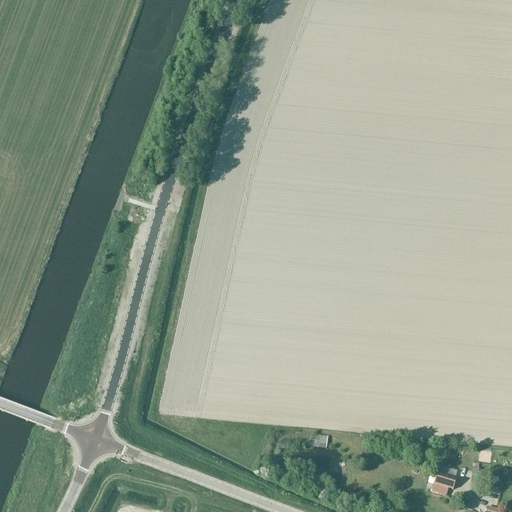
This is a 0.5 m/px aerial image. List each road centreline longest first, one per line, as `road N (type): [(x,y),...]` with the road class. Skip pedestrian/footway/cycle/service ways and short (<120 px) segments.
road 1 (unclassified): [(96,445),(172,159),(233,0)]
road 2 (tertiary): [(281,511),(96,445)]
